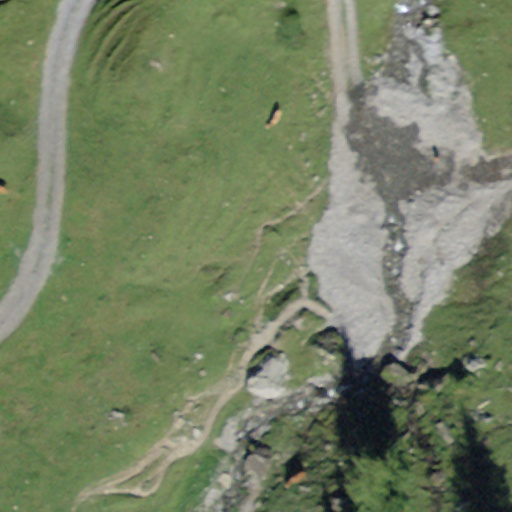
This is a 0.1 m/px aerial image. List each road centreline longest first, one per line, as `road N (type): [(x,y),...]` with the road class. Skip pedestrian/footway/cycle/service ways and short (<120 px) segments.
road 1 (track): [(76,0),(52,58),(47,174),(30,268),(0,324)]
road 2 (track): [(511,175),(472,184),(399,172),(361,128)]
road 3 (track): [(361,128),(336,0)]
